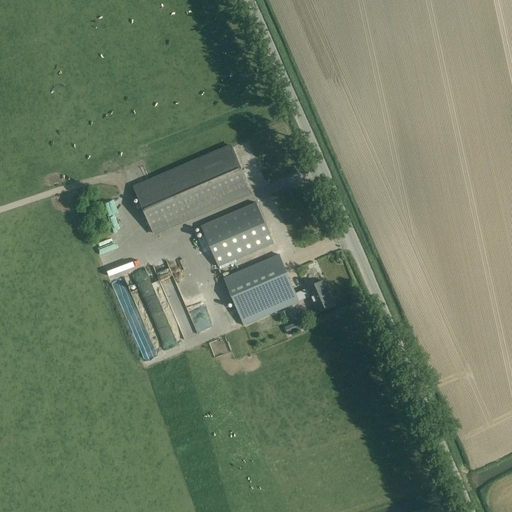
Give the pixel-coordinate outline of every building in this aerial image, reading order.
[(232,146),(152,181),(134,188),(154,234),(252,192),(232,146)] [(113,214),(119,213),(115,199),(110,201),(113,214)] [(256,203),(201,227),(219,267),(274,243),(256,203)] [(224,278),(244,325),(311,297),(317,312),(333,306),(330,298),(331,298),(327,289),(326,289),(323,281),(307,288),(307,289),(295,293),(279,255),(224,278)] [(198,336),(168,258),(155,263),(186,341),(198,336)] [(159,300),(148,268),(134,273),(140,290),(136,292),(138,299),(147,296),(150,303),(159,300)] [(303,329),(300,321),(285,328),(288,336),(303,329)] [(138,346),(146,357),(155,350),(147,339),(138,346)] [(212,343),(217,356),(231,351),(229,345),(226,346),(223,339),(212,343)]
